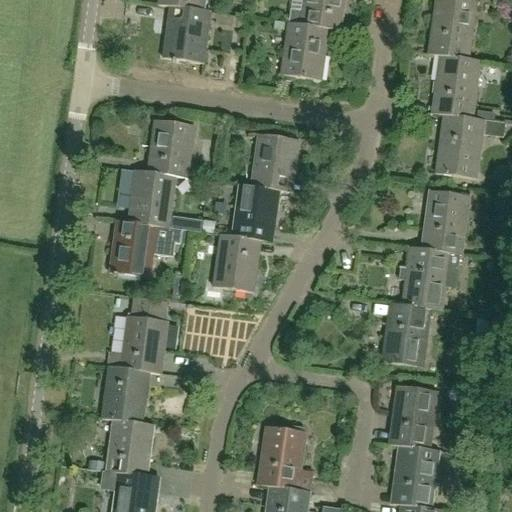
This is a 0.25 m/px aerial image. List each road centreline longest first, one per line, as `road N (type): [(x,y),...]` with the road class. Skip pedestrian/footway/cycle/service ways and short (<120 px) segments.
road 1 (tertiary): [(25,511),(83,81)]
road 2 (residential): [(374,123),(83,81)]
road 3 (residential): [(250,369),(350,209),(374,123)]
road 4 (residential): [(351,493),(365,392),(250,369)]
road 5 (residential): [(209,511),(224,411),(250,369)]
road 6 (residential): [(374,123),(393,0)]
